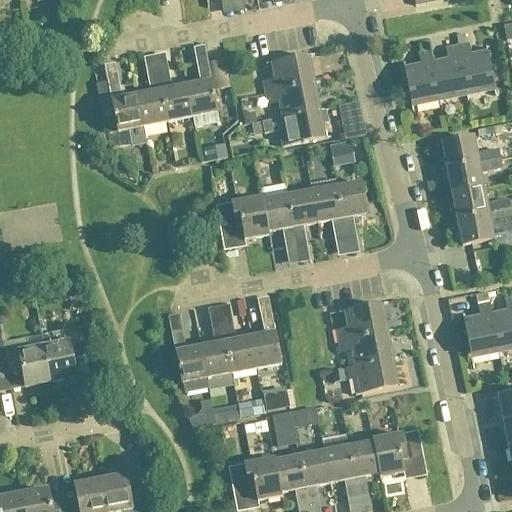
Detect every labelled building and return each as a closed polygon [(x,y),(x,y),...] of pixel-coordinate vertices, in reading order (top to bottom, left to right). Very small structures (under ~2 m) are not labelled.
[(465,47),(463,36),(454,38),(456,49),(465,47)] [(457,49),(466,98),(494,93),(487,55),(471,58),(469,47),(457,49)] [(466,98),(457,49),(446,51),(448,63),(432,66),(439,103),(466,98)] [(432,66),(430,54),(418,56),(420,68),(403,71),(411,108),(439,103),(432,66)] [(263,97),(313,87),(307,59),(269,66),(272,83),(261,85),(263,97)] [(223,63),(206,66),(208,78),(209,84),(211,94),(228,91),(223,63)] [(206,65),(195,67),(198,80),(208,78),(206,66),(206,65)] [(167,73),(157,75),(159,88),(169,85),(167,73)] [(135,99),(141,131),(166,126),(160,94),(159,88),(157,75),(146,77),(149,96),(135,99)] [(117,83),(106,85),(116,136),(141,131),(135,99),(121,102),(117,83)] [(185,89),(190,121),(215,116),(211,94),(209,84),(199,86),(185,89)] [(280,122),(318,115),(313,87),(263,97),(266,108),(277,106),(280,121),(280,122)] [(160,94),(166,126),(190,121),(185,89),(171,92),(160,94)] [(280,122),(280,121),(260,125),(263,138),(282,134),(285,150),(323,143),(320,127),(322,127),(325,123),(323,114),(318,115),(280,122)] [(443,146),(448,172),(502,162),(500,153),(478,157),(475,140),(443,146)] [(448,172),(452,197),(484,192),(481,176),(504,172),(502,162),(448,172)] [(344,243),(354,241),(351,222),(366,220),(360,187),(335,192),(344,243)] [(344,243),(335,192),(310,196),(316,228),(330,226),(333,245),(344,243)] [(510,213),(509,204),(487,208),(484,192),(452,197),(457,223),(510,213)] [(302,231),(316,228),(310,196),(285,201),(291,233),(302,231)] [(291,233),(285,201),(261,205),(261,202),(260,202),(266,237),(280,234),(291,233)] [(266,237),(260,202),(236,207),(241,235),(242,244),(267,240),(266,237)] [(214,211),(219,238),(241,235),(236,207),(214,211)] [(511,222),(510,213),(457,223),(461,249),(493,243),(490,226),(511,222)] [(303,237),(292,239),(294,252),(305,250),(303,237)] [(292,239),(281,241),(284,253),(294,252),(292,239)] [(79,299),(69,301),(71,313),(81,311),(79,299)] [(491,318),(498,355),(511,352),(511,302),(505,303),(507,315),(491,318)] [(491,318),(489,306),(477,308),(479,320),(463,323),(470,361),(498,355),(491,318)] [(337,346),(386,336),(381,308),(343,316),(346,332),(335,334),(337,346)] [(270,318),(259,320),(262,333),(273,331),(270,318)] [(224,347),(230,379),(256,374),(250,342),(235,344),(231,325),(221,327),(223,340),(224,347)] [(221,327),(210,329),(213,342),(223,340),(221,327)] [(39,339),(41,351),(48,387),(74,381),(71,363),(84,361),(78,332),(64,334),(50,337),(39,339)] [(185,354),(181,335),(170,337),(181,396),(206,392),(205,383),(199,351),(185,354)] [(354,371),(392,364),(386,336),(337,346),(340,358),(351,355),(354,371)] [(250,342),(256,374),(280,369),(274,337),(263,339),(250,342)] [(48,387),(41,351),(26,354),(24,342),(0,347),(5,370),(6,376),(20,373),(23,391),(48,387)] [(230,379),(224,347),(214,348),(199,351),(205,383),(230,379)] [(354,371),(343,373),(345,385),(356,383),(360,399),(397,392),(392,364),(354,371)] [(504,424),(511,423),(511,396),(500,399),(504,424)] [(12,404),(3,406),(6,424),(15,423),(12,404)] [(250,439),(272,434),(269,423),(247,428),(250,439)] [(395,439),(400,467),(423,463),(417,435),(395,439)] [(402,477),(400,467),(395,439),(371,444),(372,446),(379,482),(402,477)] [(354,490),(357,503),(367,500),(364,481),(378,479),(378,482),(379,482),(372,446),(347,451),(353,483),(354,490)] [(328,488),(342,485),(353,483),(347,451),(323,456),(328,488)] [(298,461),(304,493),(315,491),(328,488),(323,456),(298,461)] [(298,461),(274,465),(273,466),(279,498),(280,497),(293,495),(304,493),(298,461)] [(273,466),(274,465),(274,463),(249,468),(254,496),(256,505),(280,501),(280,497),(279,498),(273,466)] [(233,500),(254,496),(249,468),(228,472),(233,500)] [(124,478),(99,483),(103,511),(145,511),(142,494),(128,496),(124,478)] [(76,507),(63,509),(63,511),(103,511),(99,483),(72,488),(76,507)] [(354,490),(344,492),(346,505),(357,503),(354,490)] [(20,498),(22,511),(63,511),(63,509),(61,497),(47,499),(46,493),(20,498)] [(316,497),(305,499),(308,511),(318,510),(316,497)] [(0,511),(22,511),(20,498),(0,502),(0,511)] [(305,499),(295,501),(296,511),(306,511),(308,511),(305,499)]
